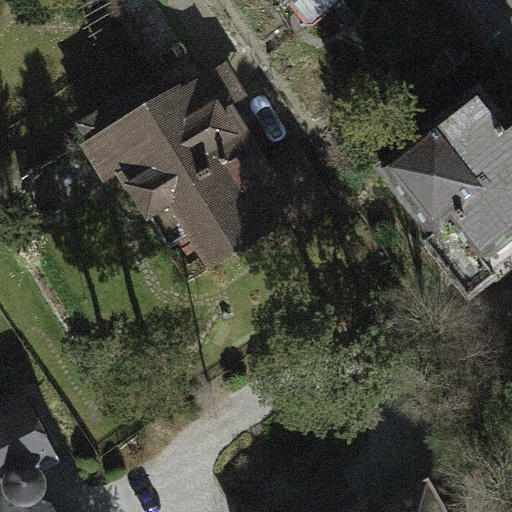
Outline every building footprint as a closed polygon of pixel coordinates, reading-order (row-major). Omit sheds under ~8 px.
[(276,0),(284,9),(290,4),(309,27),(342,0),(276,0)] [(101,142),(186,280),(291,216),(263,170),(207,80),(177,98),(171,90),(165,88),(159,91),(151,96),(146,88),(82,127),(93,146),(101,142)] [(511,134),(511,135),(479,95),(383,171),(435,235),(425,243),(468,298),(511,262),(511,134)] [(296,150),(263,170),(291,216),(296,225),(329,205),(296,150)] [(0,417),(0,511),(32,511),(28,503),(36,499),(40,493),(41,482),(35,474),(27,471),(49,461),(21,406),(0,417)] [(440,511),(427,487),(378,511),(376,511),(370,500),(347,511),(440,511)]
